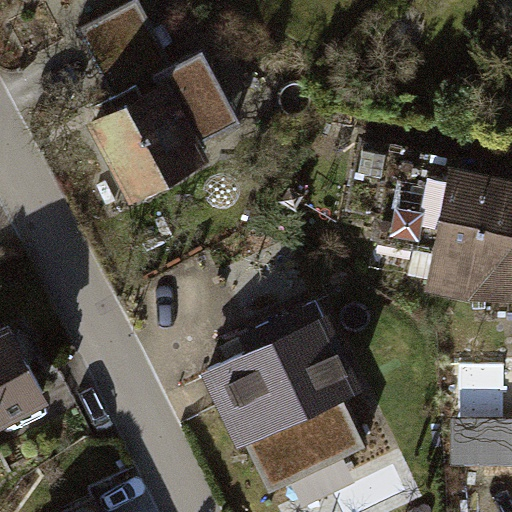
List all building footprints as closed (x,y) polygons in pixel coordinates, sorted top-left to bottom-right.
[(125,0),(81,25),(115,88),(155,65),(170,58),(138,0),(125,0)] [(159,74),(90,108),(130,188),(209,149),(199,129),(236,111),(201,42),(170,58),(155,65),(159,74)] [(511,172),(402,148),(379,264),(494,302),(511,301),(511,172)] [(263,338),(203,366),(236,437),(243,434),(250,448),(300,425),(294,411),(342,389),(366,440),(414,417),(387,358),(367,368),(354,341),(348,344),(330,306),(322,309),(316,296),(256,324),(263,338)] [(40,338),(0,355),(0,435),(70,405),(40,338)] [(511,350),(452,351),(452,464),(511,463),(511,350)]
